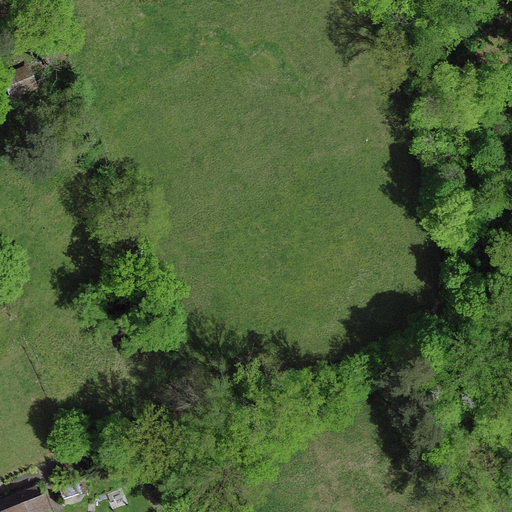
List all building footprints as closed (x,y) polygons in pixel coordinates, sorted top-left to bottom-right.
[(33,87),(26,70),(2,80),(9,96),(33,87)] [(113,471),(127,465),(125,459),(110,464),(113,471)] [(171,487),(185,498),(195,485),(181,475),(171,487)] [(61,500),(86,492),(81,479),(56,487),(61,500)] [(10,510),(4,511),(45,511),(40,498),(31,501),(28,493),(7,501),(10,510)]
